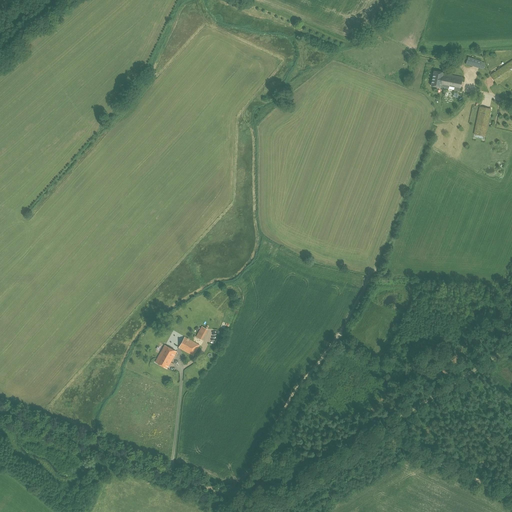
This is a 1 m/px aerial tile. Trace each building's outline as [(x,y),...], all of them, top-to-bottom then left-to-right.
[(480,68),(482,62),(468,57),(466,64),(480,68)] [(511,60),(490,74),(497,85),(511,75),(511,60)] [(443,73),(434,71),(431,86),(440,88),(442,88),(442,87),(448,89),(449,86),(454,87),(454,90),(460,91),(462,78),(443,74),(443,73)] [(479,107),(474,135),(485,137),(491,109),(479,107)] [(208,330),(202,326),(196,337),(202,340),(208,330)] [(199,345),(184,337),(179,347),(194,356),(199,345)] [(167,369),(176,351),(165,345),(155,362),(167,369)]
